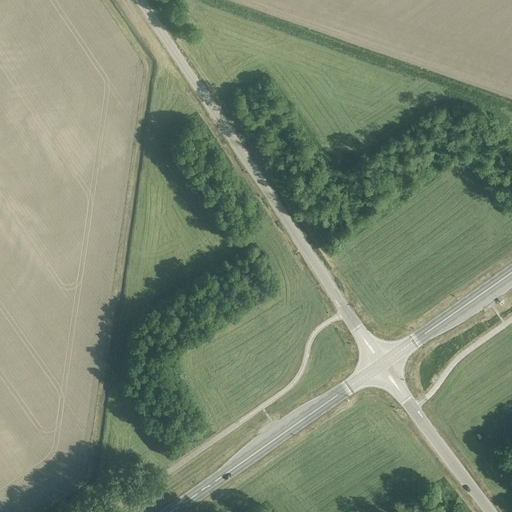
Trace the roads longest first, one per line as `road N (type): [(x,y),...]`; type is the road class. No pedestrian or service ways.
road 1 (unclassified): [(381,364),(139,0)]
road 2 (secondary): [(169,511),(381,364)]
road 3 (unclassified): [(489,511),(381,364)]
road 4 (secondary): [(381,364),(511,272)]
